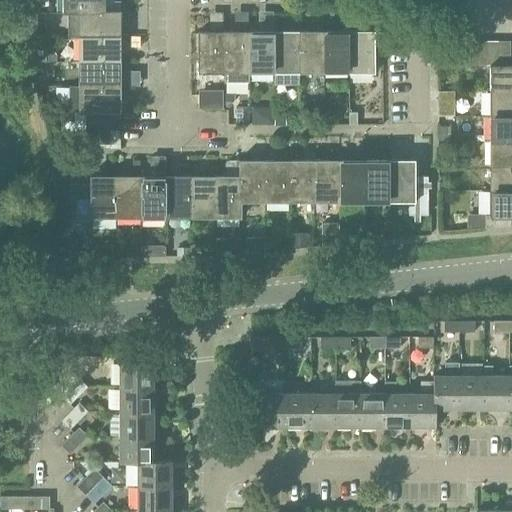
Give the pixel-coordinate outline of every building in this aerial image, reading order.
[(34,0),(18,0),(18,12),(34,12),(34,0)] [(63,0),(63,12),(67,12),(79,12),(79,11),(105,11),(105,10),(120,10),(120,1),(110,1),(109,0),(63,0)] [(120,10),(105,10),(105,11),(79,11),(79,12),(67,12),(67,36),(79,36),(120,36),(120,10)] [(224,72),(224,30),(198,30),(198,72),(224,72)] [(248,72),(248,30),(224,30),(224,72),(224,82),(248,82),(248,72)] [(248,30),(248,72),(273,72),(273,30),(248,30)] [(298,30),(273,30),(273,72),(273,85),(298,85),(298,72),(298,30)] [(298,30),(298,72),(323,72),(323,30),(298,30)] [(348,30),(323,30),(323,72),(348,72),(348,30)] [(348,72),(374,72),(374,30),(348,30),(348,72)] [(26,37),(28,58),(29,61),(29,62),(36,62),(35,60),(46,60),(45,36),(26,37)] [(79,61),(120,61),(120,36),(79,36),(79,61)] [(449,65),(460,65),(460,41),(449,41),(449,65)] [(460,65),(473,65),(473,41),(460,41),(460,65)] [(485,41),(473,41),(473,65),(485,65),(485,41)] [(489,65),(497,65),(497,42),(485,41),(485,65),(489,65)] [(509,42),(497,42),(497,65),(509,65),(509,42)] [(437,55),(437,65),(447,65),(447,55),(437,55)] [(79,61),(79,86),(120,86),(120,71),(120,61),(79,61)] [(39,75),(36,62),(29,62),(35,86),(42,86),(50,86),(50,75),(39,75)] [(489,65),(489,92),(511,91),(511,65),(509,65),(497,65),(489,65)] [(120,86),(79,86),(79,111),(85,111),(86,143),(110,143),(110,130),(109,111),(120,111),(120,86)] [(511,116),(511,91),(489,92),(489,117),(511,116)] [(451,92),(437,92),(437,102),(449,102),(451,102),(451,92)] [(222,93),(198,93),(198,105),(222,105),(222,93)] [(235,98),(235,94),(225,94),(225,105),(230,105),(235,98)] [(249,106),(236,107),(237,121),(249,121),(249,106)] [(251,110),(251,122),(273,122),(274,110),(251,110)] [(335,112),(323,112),(323,122),(335,122),(335,112)] [(357,124),(357,112),(349,112),(349,124),(357,124)] [(274,114),(274,124),(286,124),(286,114),(274,114)] [(511,116),(489,117),(489,141),(511,140),(511,116)] [(450,126),(437,127),(438,141),(451,140),(450,126)] [(110,143),(86,143),(86,149),(120,148),(120,130),(110,130),(110,143)] [(511,140),(489,141),(490,165),(511,164),(511,140)] [(68,173),(68,159),(54,159),(54,173),(68,173)] [(288,200),(313,201),(313,161),(288,162),(288,200)] [(313,201),(338,201),(338,161),(313,161),(313,201)] [(338,201),(362,201),(363,161),(338,161),(338,201)] [(362,201),(388,201),(388,161),(363,161),(362,201)] [(388,201),(414,201),(414,206),(408,206),(408,215),(414,215),(414,221),(420,221),(420,215),(428,215),(428,188),(431,188),(431,181),(428,181),(427,176),(419,176),(419,181),(414,182),(414,161),(388,161),(388,201)] [(214,175),(214,216),(240,216),(239,200),(238,200),(239,175),(239,162),(229,162),(229,175),(214,175)] [(238,200),(239,200),(264,200),(264,162),(239,162),(239,175),(238,200)] [(264,200),(288,200),(288,162),(264,162),(264,200)] [(511,189),(511,164),(490,165),(490,189),(511,189)] [(90,217),(115,217),(115,175),(89,175),(89,183),(70,183),(70,199),(75,199),(75,211),(90,211),(90,217)] [(115,175),(115,217),(139,217),(140,175),(115,175)] [(140,175),(139,217),(165,217),(165,175),(150,175),(140,175)] [(190,216),(190,175),(165,175),(165,217),(190,216)] [(214,175),(190,175),(190,216),(214,216),(214,175)] [(486,228),(504,226),(504,216),(511,215),(511,189),(490,189),(490,215),(486,215),(486,227),(486,228)] [(58,204),(66,202),(63,193),(56,196),(58,204)] [(477,214),(477,227),(486,227),(486,215),(486,214),(477,214)] [(338,234),(338,223),(322,223),(321,234),(338,234)] [(372,225),(364,225),(364,240),(373,239),(372,225)] [(279,235),(267,235),(267,249),(279,249),(279,235)] [(290,235),(290,246),(306,246),(306,235),(290,235)] [(264,250),(264,237),(245,237),(245,253),(264,250)] [(239,254),(239,239),(222,239),(222,255),(239,254)] [(60,242),(55,249),(63,254),(68,247),(60,242)] [(117,243),(117,255),(129,256),(129,250),(123,243),(117,243)] [(201,244),(190,244),(190,256),(201,256),(201,244)] [(163,245),(141,245),(140,255),(163,255),(163,245)] [(189,256),(189,247),(177,247),(177,256),(189,256)] [(444,332),(458,332),(458,321),(444,321),(444,332)] [(474,321),(458,321),(458,332),(474,332),(474,321)] [(493,332),(508,332),(508,321),(493,321),(493,332)] [(252,337),(252,347),(285,348),(285,337),(252,337)] [(300,337),(285,337),(285,348),(300,348),(300,337)] [(320,347),(334,347),(334,337),(320,337),(320,347)] [(350,337),(334,337),(334,347),(350,348),(350,337)] [(384,347),(384,337),(370,337),(370,347),(384,347)] [(409,337),(384,337),(384,347),(409,347),(409,337)] [(433,337),(409,337),(409,347),(433,347),(433,337)] [(120,386),(153,386),(152,361),(120,361),(120,386)] [(433,376),(433,381),(434,381),(434,409),(458,408),(458,375),(459,375),(459,362),(444,362),(444,376),(433,376)] [(484,375),(483,375),(483,408),(508,408),(508,375),(492,375),(492,365),(484,366),(484,375)] [(53,388),(61,396),(78,378),(70,370),(53,388)] [(458,408),(483,408),(483,375),(459,375),(458,375),(458,408)] [(87,387),(78,378),(61,396),(70,405),(87,387)] [(359,427),(359,393),(360,393),(360,380),(335,380),(335,393),(334,393),(335,427),(359,427)] [(260,428),(285,427),(285,393),(273,393),(273,381),(252,381),(252,400),(259,400),(260,428)] [(434,381),(433,381),(420,381),(420,393),(410,393),(410,427),(435,427),(434,409),(434,381)] [(384,382),(384,393),(384,427),(410,427),(410,393),(396,393),(395,382),(384,382)] [(120,386),(120,411),(153,411),(153,386),(120,386)] [(285,427),(310,427),(310,393),(285,393),(285,427)] [(310,427),(335,427),(334,393),(310,393),(310,427)] [(384,393),(360,393),(359,393),(359,427),(384,427),(384,393)] [(78,403),(73,408),(61,421),(70,429),(87,412),(78,403)] [(153,411),(120,411),(120,436),(153,436),(153,411)] [(79,428),(74,433),(61,446),(70,454),(87,437),(79,428)] [(153,462),(153,460),(153,436),(120,436),(120,462),(138,462),(153,462)] [(138,462),(138,486),(171,486),(170,460),(153,460),(153,462),(138,462)] [(77,486),(86,495),(103,478),(94,469),(77,486)] [(111,486),(103,478),(86,495),(94,503),(111,486)] [(138,511),(171,510),(171,486),(138,486),(138,511)] [(0,508),(23,509),(23,496),(0,495),(0,508)] [(50,509),(50,497),(50,496),(23,496),(23,509),(50,509)] [(103,502),(98,507),(93,511),(110,511),(112,511),(103,502)]
